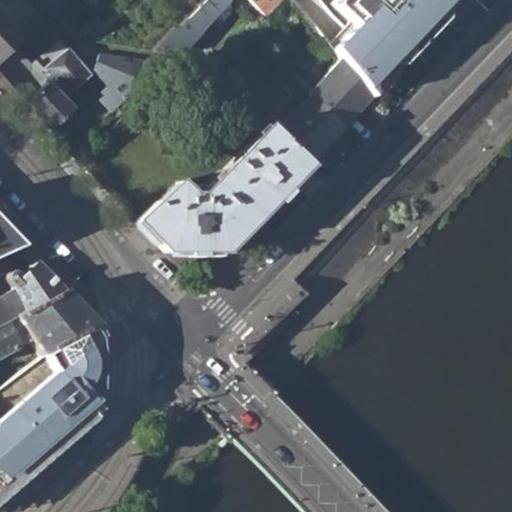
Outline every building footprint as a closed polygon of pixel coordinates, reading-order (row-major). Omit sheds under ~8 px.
[(0,0),(0,57),(1,56),(11,47),(41,19),(20,0),(0,0)] [(60,0),(49,9),(61,23),(64,27),(78,16),(65,0),(60,0)] [(206,0),(177,31),(175,30),(155,51),(182,54),(195,42),(198,45),(220,24),(216,20),(231,4),(232,0),(206,0)] [(222,26),(242,7),(234,0),(232,0),(231,4),(216,20),(220,24),(222,26)] [(250,0),(266,15),(278,0),(250,0)] [(335,0),(333,3),(357,25),(334,49),(343,60),(372,96),(447,18),(446,7),(453,0),(335,0)] [(89,30),(78,16),(64,27),(76,41),(89,30)] [(36,32),(41,37),(47,33),(42,28),(36,32)] [(0,81),(15,97),(23,106),(49,83),(54,79),(67,95),(91,74),(69,48),(64,52),(57,46),(31,69),(11,47),(0,57),(0,81)] [(97,126),(163,66),(165,65),(102,55),(95,69),(108,85),(101,92),(104,96),(85,113),(97,126)] [(343,60),(312,91),(345,123),(372,96),(343,60)] [(198,83),(215,94),(223,84),(214,77),(210,83),(203,78),(198,83)] [(23,106),(49,133),(74,110),(49,83),(23,106)] [(215,94),(237,110),(245,100),(223,84),(215,94)] [(275,131),(306,162),(345,123),(312,91),(275,131)] [(131,219),(162,252),(221,251),(306,162),(275,131),(267,123),(193,195),(179,178),(131,219)] [(0,255),(19,246),(0,225),(0,255)] [(0,325),(14,318),(64,293),(35,263),(17,278),(12,274),(5,275),(3,282),(7,287),(10,287),(11,292),(0,297),(0,325)] [(0,356),(30,342),(40,358),(88,330),(95,327),(64,293),(14,318),(0,325),(0,356)] [(101,337),(95,327),(88,330),(94,341),(96,340),(101,337)] [(94,341),(88,330),(40,358),(42,360),(0,390),(0,498),(91,418),(91,416),(97,410),(93,405),(97,390),(99,355),(96,340),(94,341)]
